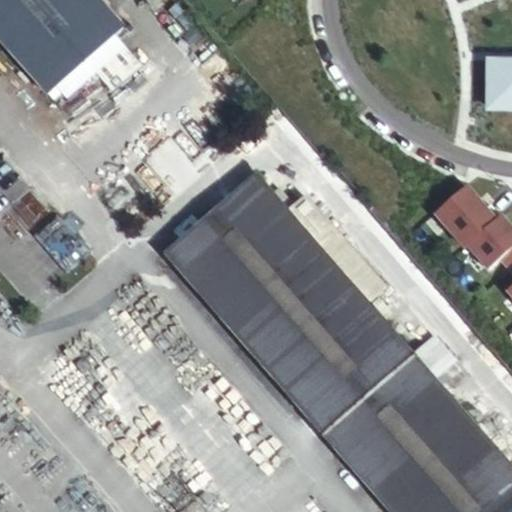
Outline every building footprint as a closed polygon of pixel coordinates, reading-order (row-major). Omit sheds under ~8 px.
[(126,29),(100,0),(0,0),(0,38),(50,95),(126,29)] [(511,106),(511,105),(511,63),(490,63),(490,95),(511,96),(511,106)] [(490,95),(489,105),(511,106),(511,96),(490,95)] [(511,511),(511,471),(254,178),(163,258),(385,511),(511,511)] [(432,214),(462,248),(465,246),(485,269),(497,258),(511,275),(511,285),(505,292),(511,299),(511,233),(487,205),(483,210),(463,187),(432,214)] [(49,208),(29,226),(68,269),(89,250),(49,208)] [(444,369),(457,357),(434,332),(421,344),(444,369)]
